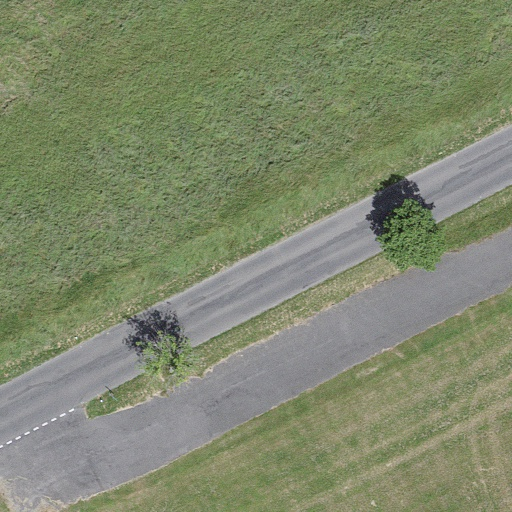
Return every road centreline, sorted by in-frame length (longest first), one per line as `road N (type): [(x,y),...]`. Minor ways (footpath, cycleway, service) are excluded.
road 1 (track): [(20,398),(60,476),(511,248)]
road 2 (tertiary): [(511,144),(0,408)]
